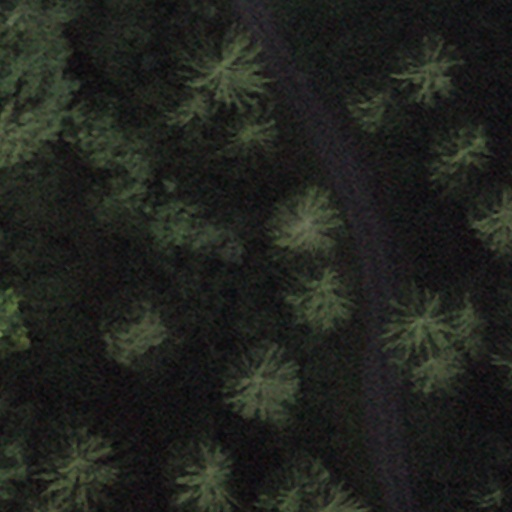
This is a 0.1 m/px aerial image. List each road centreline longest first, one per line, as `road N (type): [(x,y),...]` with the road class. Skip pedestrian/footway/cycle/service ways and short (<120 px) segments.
road 1 (track): [(397,511),(365,220),(240,0)]
road 2 (track): [(142,511),(133,413),(67,156),(60,50),(66,0)]
